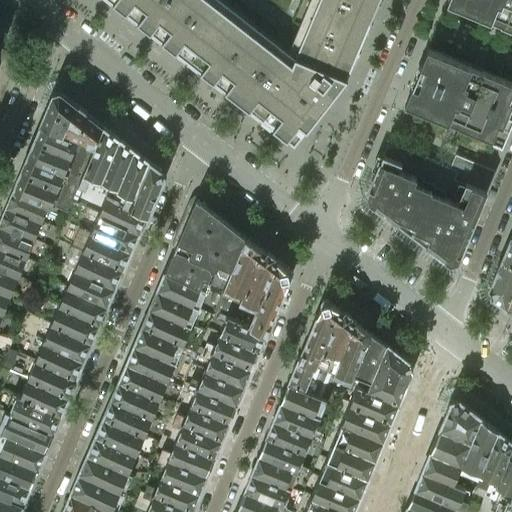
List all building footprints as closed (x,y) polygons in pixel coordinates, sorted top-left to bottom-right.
[(118,0),(127,7),(138,16),(151,26),(163,35),(176,45),(188,55),(199,63),(212,74),(223,82),(249,103),(272,121),(295,138),(348,71),(354,56),(359,45),(366,27),(371,16),(377,0),(118,0)] [(511,27),(511,0),(447,0),(491,19),(494,11),(504,15),(501,23),(511,27)] [(0,102),(17,58),(0,45),(0,102)] [(428,46),(405,102),(448,120),(449,119),(459,123),(458,124),(502,142),(511,118),(511,81),(481,69),(478,77),(468,72),(472,65),(428,46)] [(102,122),(61,91),(53,93),(40,124),(92,146),(102,122)] [(100,178),(118,135),(102,122),(92,146),(79,177),(80,178),(79,181),(86,184),(87,181),(90,173),(100,178)] [(79,177),(92,146),(40,124),(27,155),(79,177)] [(117,187),(133,146),(118,135),(100,178),(117,187)] [(408,228),(426,187),(427,185),(410,178),(412,173),(396,166),(398,160),(404,162),(409,150),(393,143),(386,146),(367,191),(369,199),(408,228)] [(128,206),(149,158),(133,146),(117,187),(116,189),(125,193),(121,203),(128,206)] [(420,154),(409,150),(404,162),(398,160),(396,166),(412,173),(420,154)] [(450,166),(420,154),(412,173),(410,178),(427,185),(434,169),(465,183),(486,192),(495,170),(455,153),(450,166)] [(70,200),(79,177),(27,155),(13,188),(48,204),(49,201),(67,208),(70,200)] [(161,167),(149,158),(128,206),(146,215),(163,175),(161,167)] [(465,183),(434,169),(427,185),(426,187),(457,201),(465,183)] [(458,258),(478,209),(486,192),(465,183),(457,201),(426,187),(408,228),(450,260),(458,258)] [(40,222),(48,204),(13,188),(5,207),(40,222)] [(128,206),(121,203),(106,196),(98,212),(98,214),(138,233),(146,215),(128,206)] [(223,288),(246,234),(244,233),(244,232),(210,206),(209,207),(200,198),(198,198),(197,198),(196,199),(195,200),(191,211),(190,211),(174,247),(175,247),(166,268),(166,269),(165,270),(205,288),(207,289),(210,283),(220,287),(223,288)] [(5,207),(0,219),(0,226),(32,241),(40,222),(5,207)] [(138,233),(98,214),(90,233),(130,252),(138,233)] [(0,226),(0,248),(25,259),(32,241),(0,226)] [(130,252),(90,233),(82,251),(122,270),(130,252)] [(505,303),(511,285),(511,233),(489,285),(492,292),(505,303)] [(277,258),(246,234),(223,288),(241,296),(238,302),(254,309),(277,258)] [(0,248),(0,270),(17,278),(25,259),(0,248)] [(122,270),(82,251),(75,269),(115,289),(122,270)] [(277,258),(254,309),(248,326),(265,333),(290,273),(290,272),(291,271),(290,270),(290,269),(290,268),(289,267),(277,258)] [(115,289),(75,269),(67,287),(107,307),(115,289)] [(0,270),(0,292),(9,297),(17,278),(0,270)] [(164,272),(157,289),(197,308),(204,290),(205,288),(165,270),(164,272)] [(107,307),(67,287),(59,305),(99,325),(107,307)] [(241,296),(223,288),(220,287),(217,293),(216,292),(211,302),(217,305),(214,311),(218,313),(248,326),(254,309),(238,302),(241,296)] [(157,289),(149,308),(189,326),(197,308),(157,289)] [(0,292),(0,315),(1,316),(9,297),(0,292)] [(323,298),(298,357),(313,364),(315,361),(338,305),(328,297),(327,297),(326,297),(324,297),(324,298),(323,298)] [(99,325),(59,305),(52,323),(92,342),(99,325)] [(354,317),(338,305),(315,361),(332,368),(334,362),(354,317)] [(149,308),(141,326),(181,344),(189,326),(149,308)] [(222,323),(218,333),(258,351),(265,333),(248,326),(218,313),(215,320),(222,323)] [(368,327),(354,317),(334,362),(332,368),(326,383),(342,390),(349,372),(368,327)] [(92,342),(52,323),(44,341),(84,360),(92,342)] [(141,326),(133,345),(173,363),(181,344),(141,326)] [(370,381),(387,342),(368,327),(349,372),(370,381)] [(258,351),(218,333),(213,345),(206,342),(203,348),(250,369),(258,351)] [(84,360),(44,341),(37,359),(77,378),(84,360)] [(387,342),(370,381),(367,390),(398,403),(412,368),(410,360),(387,342)] [(133,345),(126,363),(166,381),(173,363),(133,345)] [(250,369),(203,348),(201,355),(208,358),(204,369),(243,386),(250,369)] [(303,389),(313,364),(298,357),(288,382),(303,389)] [(77,378),(37,359),(29,377),(69,396),(77,378)] [(336,403),(342,390),(326,383),(332,368),(315,361),(313,364),(303,389),(326,399),(332,402),(336,403)] [(126,363),(117,382),(157,400),(166,381),(126,363)] [(0,370),(0,386),(3,387),(10,369),(2,366),(0,370)] [(243,386),(204,369),(198,381),(191,378),(189,383),(236,403),(243,386)] [(69,396),(29,377),(20,397),(61,416),(69,396)] [(117,382),(110,401),(149,419),(157,400),(117,382)] [(326,399),(303,389),(288,382),(280,401),(318,417),(326,399)] [(236,403),(189,383),(186,390),(194,393),(189,405),(228,421),(236,403)] [(398,403),(367,390),(356,385),(349,403),(390,421),(398,403)] [(61,416),(20,397),(17,396),(9,414),(53,433),(61,416)] [(480,414),(459,397),(451,399),(439,427),(469,439),(480,414)] [(149,419),(110,401),(102,418),(142,437),(149,419)] [(280,401),(273,418),(318,437),(320,431),(313,428),(318,417),(280,401)] [(390,421),(349,403),(341,421),(383,439),(390,421)] [(228,421),(189,405),(184,416),(177,413),(175,419),(221,439),(228,421)] [(53,433),(9,414),(1,432),(46,451),(53,433)] [(478,469),(495,425),(480,414),(469,439),(460,461),(478,469)] [(102,418),(95,436),(135,454),(142,437),(102,418)] [(273,418),(266,436),(304,452),(308,441),(315,444),(318,437),(273,418)] [(221,439),(175,419),(172,426),(179,428),(174,439),(214,457),(221,439)] [(383,439),(341,421),(334,439),(375,457),(383,439)] [(494,475),(509,436),(495,425),(478,469),(473,483),(489,490),(492,480),(494,475)] [(460,461),(469,439),(439,427),(430,449),(460,461)] [(46,451),(1,432),(0,435),(0,451),(38,468),(46,451)] [(95,436),(86,455),(126,474),(135,454),(95,436)] [(299,463),(304,452),(266,436),(258,453),(296,470),(299,463)] [(510,487),(511,480),(511,437),(509,436),(494,475),(497,476),(495,481),(510,487)] [(214,457),(174,439),(169,451),(162,448),(160,454),(206,474),(214,457)] [(375,457),(334,439),(326,458),(367,476),(375,457)] [(478,469),(460,461),(430,449),(422,468),(452,480),(464,486),(467,480),(473,483),(478,469)] [(38,468),(0,451),(0,472),(31,486),(38,468)] [(289,487),(296,470),(258,453),(251,470),(289,487)] [(206,474),(160,454),(157,461),(164,464),(160,475),(199,492),(206,474)] [(86,455),(79,474),(119,492),(126,474),(86,455)] [(367,476),(326,458),(319,476),(360,494),(367,476)] [(460,495),(464,486),(452,480),(422,468),(415,485),(467,506),(470,498),(460,495)] [(282,504),(289,487),(251,470),(244,488),(282,504)] [(31,486),(0,472),(0,493),(23,504),(31,486)] [(79,474),(71,492),(111,510),(119,492),(79,474)] [(199,492),(160,475),(155,487),(147,484),(145,490),(192,509),(199,492)] [(360,494),(319,476),(311,494),(352,511),(360,494)] [(511,480),(510,487),(495,481),(492,480),(489,490),(486,495),(503,502),(506,496),(511,498),(511,480)] [(467,506),(415,485),(407,504),(426,511),(453,511),(454,511),(464,511),(465,511),(467,506)] [(250,511),(278,511),(282,504),(244,488),(236,506),(250,511)] [(190,511),(192,509),(145,490),(142,497),(144,497),(140,507),(146,509),(145,510),(148,511),(190,511)] [(71,492),(63,511),(64,511),(110,511),(111,510),(71,492)] [(19,511),(23,504),(0,493),(0,511),(19,511)] [(352,511),(311,494),(303,511),(352,511)] [(511,511),(511,498),(506,496),(503,502),(499,511),(511,511)] [(467,506),(465,511),(467,511),(476,511),(477,511),(479,507),(480,503),(470,498),(467,506)]
